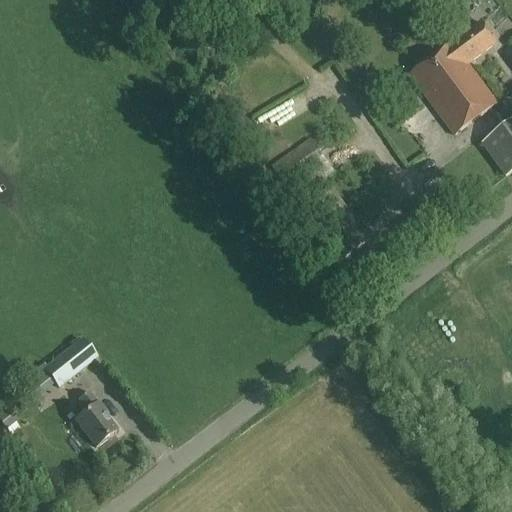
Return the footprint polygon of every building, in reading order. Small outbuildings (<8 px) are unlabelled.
[(163,8),(158,0),(134,0),(146,19),(163,8)] [(497,106),(467,66),(496,45),(480,23),(470,31),(465,24),(446,38),(451,46),(410,77),(455,137),(497,106)] [(511,46),(502,54),(511,66),(511,46)] [(476,145),(507,174),(511,168),(511,116),(508,112),(476,145)] [(314,166),(316,169),(287,190),(339,261),(368,240),(324,180),(335,173),(323,156),(332,150),(322,136),(313,143),(310,140),(271,167),(284,185),(310,167),(311,168),(314,166)] [(82,340),(43,371),(58,390),(97,359),(82,340)] [(104,418),(107,416),(98,405),(88,392),(77,401),(86,413),(75,422),(95,449),(116,433),(104,418)]
